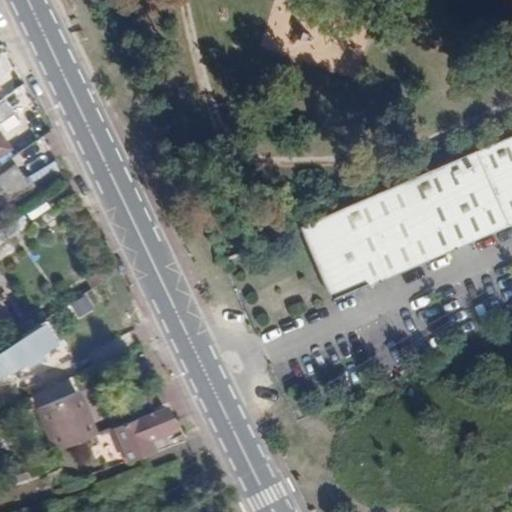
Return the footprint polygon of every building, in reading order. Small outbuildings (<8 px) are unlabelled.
[(480,48),(461,49),(461,69),(480,69),(480,48)] [(0,149),(4,147),(0,139),(0,122),(16,111),(8,99),(0,104),(0,149)] [(336,305),(511,229),(511,143),(304,233),(336,305)] [(0,207),(55,172),(49,161),(17,182),(8,170),(0,175),(0,207)] [(31,222),(48,204),(37,194),(21,213),(31,222)] [(15,213),(0,222),(0,235),(21,222),(15,213)] [(33,320),(0,340),(0,381),(6,380),(0,369),(0,364),(13,356),(17,362),(31,354),(27,348),(45,338),(33,320)] [(36,403),(53,448),(93,432),(76,388),(36,403)] [(108,414),(111,425),(114,424),(151,410),(147,399),(108,414)] [(151,410),(114,424),(127,460),(149,453),(145,442),(174,430),(164,405),(151,410)] [(20,473),(16,462),(0,468),(0,476),(1,479),(20,473)]
